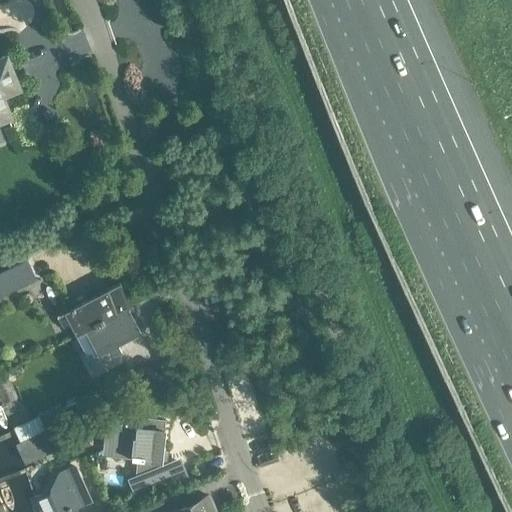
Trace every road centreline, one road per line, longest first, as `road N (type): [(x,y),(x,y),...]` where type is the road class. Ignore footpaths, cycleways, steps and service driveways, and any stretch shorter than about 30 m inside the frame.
road 1 (tertiary): [(261,511),(82,0)]
road 2 (motorway): [(373,0),(511,305)]
